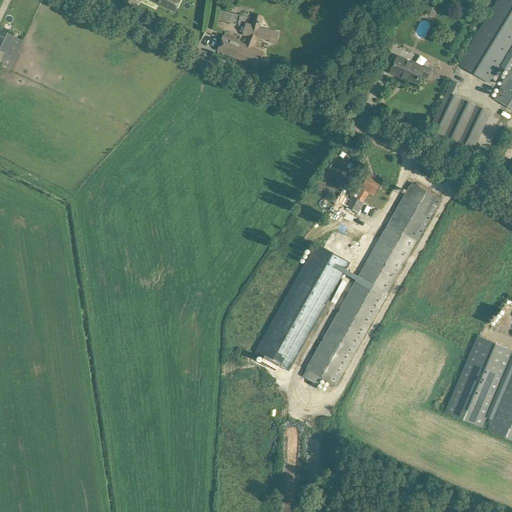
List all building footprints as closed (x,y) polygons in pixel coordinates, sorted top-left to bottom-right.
[(181,0),(151,0),(175,11),(176,12),(181,0)] [(490,83),(511,48),(511,0),(499,0),(459,64),(490,83)] [(219,19),(231,22),(233,13),(222,10),(219,19)] [(262,60),(265,52),(253,47),(255,37),(268,40),(268,41),(277,43),(279,31),(259,27),(261,16),(254,14),(252,25),(245,24),(243,35),(249,37),(248,45),(236,40),(238,36),(226,31),(225,35),(219,50),(258,66),(260,60),(262,60)] [(0,67),(9,72),(22,42),(0,32),(0,67)] [(417,83),(421,74),(424,68),(399,56),(391,73),(402,78),(402,76),(417,83)] [(499,90),(494,98),(511,109),(511,65),(506,75),(503,73),(495,86),(499,90)] [(434,121),(430,130),(473,150),(478,141),(490,114),(455,97),(461,84),(453,80),(447,93),(434,121)] [(374,194),(377,190),(382,181),(370,174),(356,198),(353,196),(347,207),(357,213),(370,191),(374,194)] [(420,236),(436,208),(441,199),(412,183),(386,229),(383,234),(359,277),(347,269),(351,263),(318,244),(254,352),(289,371),(294,363),(296,365),(345,273),(357,280),(357,281),(308,368),(303,376),(317,384),(321,378),(336,386),(420,236)] [(341,194),(335,203),(340,206),(345,197),(341,194)] [(483,428),(511,358),(511,349),(477,335),(444,412),(483,428)] [(511,439),(511,371),(487,429),(511,439)]
